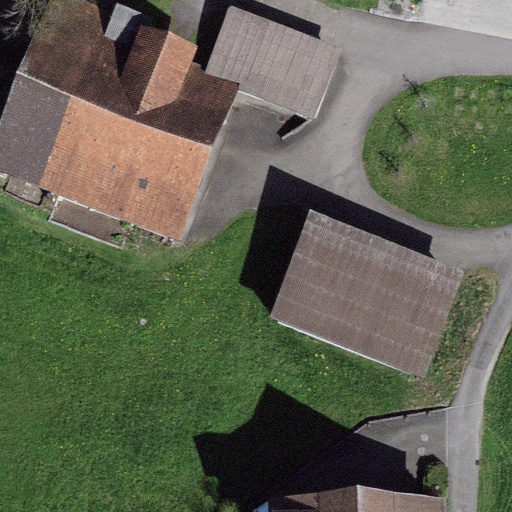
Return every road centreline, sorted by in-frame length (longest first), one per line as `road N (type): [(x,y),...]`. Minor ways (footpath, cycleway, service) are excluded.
road 1 (track): [(511,267),(338,190),(410,46)]
road 2 (track): [(461,511),(465,414),(511,300)]
road 3 (track): [(284,0),(410,46)]
